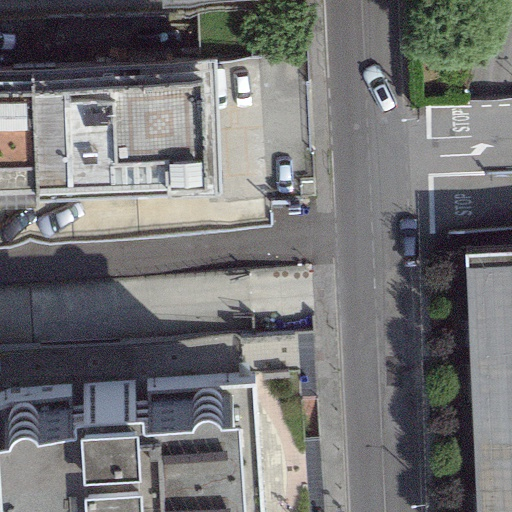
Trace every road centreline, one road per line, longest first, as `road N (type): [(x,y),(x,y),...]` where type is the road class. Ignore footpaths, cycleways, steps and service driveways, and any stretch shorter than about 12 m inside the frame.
road 1 (unclassified): [(374,511),(355,0)]
road 2 (residential): [(494,124),(503,0)]
